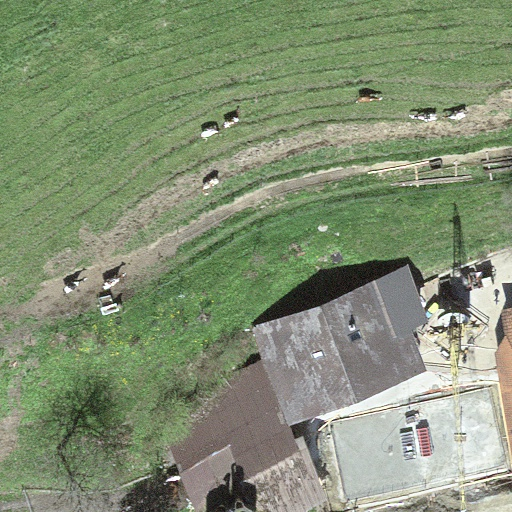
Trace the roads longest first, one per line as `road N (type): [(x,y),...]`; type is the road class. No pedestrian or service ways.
road 1 (track): [(511,282),(415,372),(307,428)]
road 2 (track): [(178,492),(47,511)]
